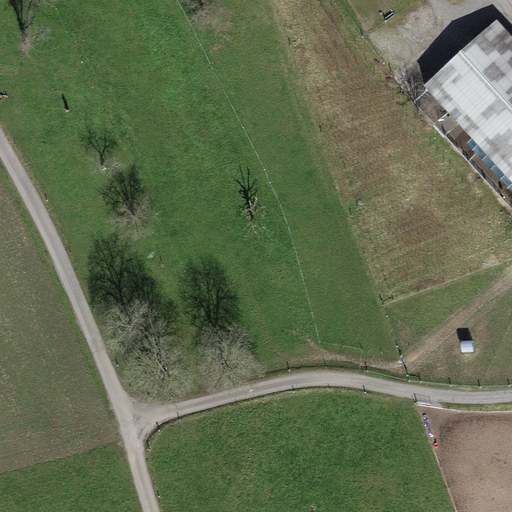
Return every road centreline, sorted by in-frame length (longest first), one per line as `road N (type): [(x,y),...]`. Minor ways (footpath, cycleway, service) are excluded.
road 1 (track): [(511,394),(435,395),(327,376),(127,418)]
road 2 (track): [(0,145),(127,418)]
